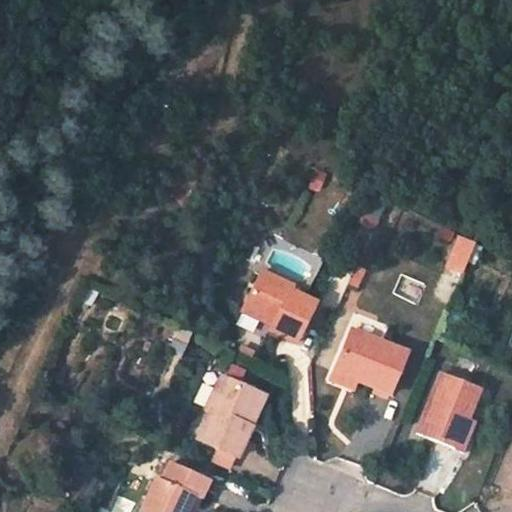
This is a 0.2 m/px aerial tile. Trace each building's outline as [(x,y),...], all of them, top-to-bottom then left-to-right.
[(304,186),(319,192),(326,172),(311,167),(304,186)] [(375,229),(383,205),(369,201),(362,225),(375,229)] [(455,235),(443,267),(462,275),(475,243),(455,235)] [(346,285),(359,288),(363,269),(350,266),(346,285)] [(287,281),(261,268),(240,309),(272,323),(269,330),(294,341),(314,301),(285,287),(287,281)] [(169,348),(181,354),(191,335),(179,329),(169,348)] [(355,331),(336,372),(354,380),(385,394),(406,352),(355,331)] [(478,392),(440,378),(417,435),(465,453),(483,409),(473,404),(478,392)] [(200,444),(240,462),(267,402),(225,382),(208,416),(213,418),(200,444)] [(511,439),(494,484),(511,491),(511,439)] [(193,511),(208,482),(172,464),(163,481),(156,479),(141,511),(193,511)]
